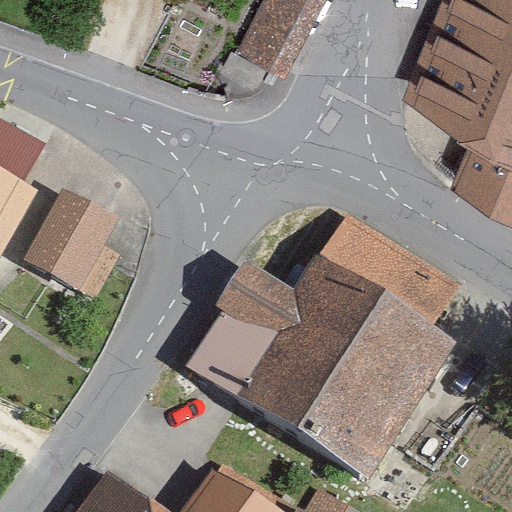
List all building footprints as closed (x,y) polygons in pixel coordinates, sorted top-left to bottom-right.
[(329,0),(276,0),(248,58),(276,72),(290,80),(329,0)] [(511,0),(457,0),(418,95),(492,126),(466,189),(511,207),(511,0)] [(276,72),(248,58),(241,55),(232,75),(266,92),(276,72)] [(0,267),(60,161),(0,127),(0,267)] [(128,231),(71,203),(39,268),(96,296),(128,231)] [(303,310),(254,279),(192,377),(371,490),(465,340),(446,328),(465,298),(354,229),(303,310)] [(159,511),(115,481),(92,511),(159,511)] [(268,511),(222,485),(204,511),(268,511)]
